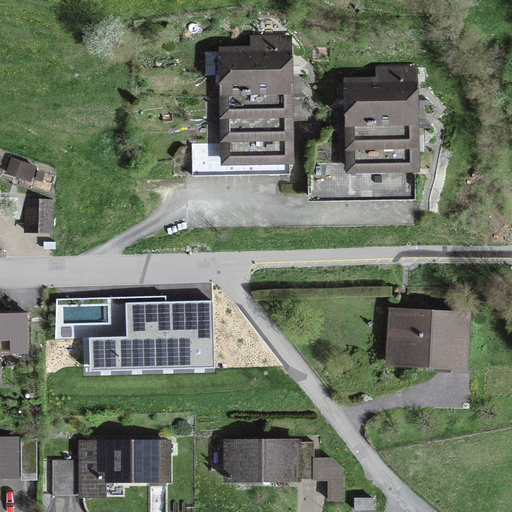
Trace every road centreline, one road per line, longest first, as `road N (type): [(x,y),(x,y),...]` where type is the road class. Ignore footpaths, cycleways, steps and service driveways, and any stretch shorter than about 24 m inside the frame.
road 1 (residential): [(223,266),(385,482),(422,511)]
road 2 (residential): [(511,255),(223,266)]
road 3 (residential): [(223,266),(0,274)]
